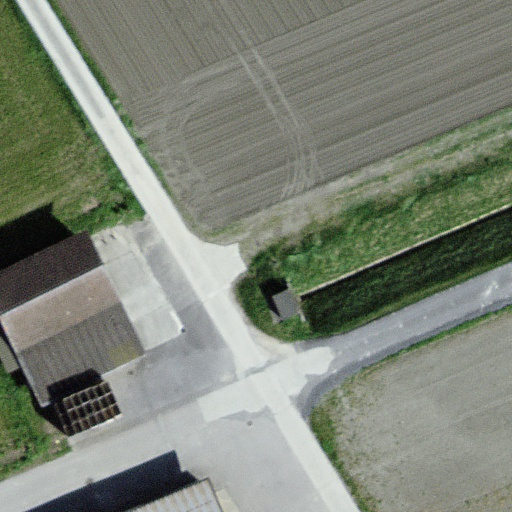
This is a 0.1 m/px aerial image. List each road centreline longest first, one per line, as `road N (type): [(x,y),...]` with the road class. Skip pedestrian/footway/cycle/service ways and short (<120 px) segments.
road 1 (track): [(31,0),(349,511)]
road 2 (track): [(0,503),(511,282)]
